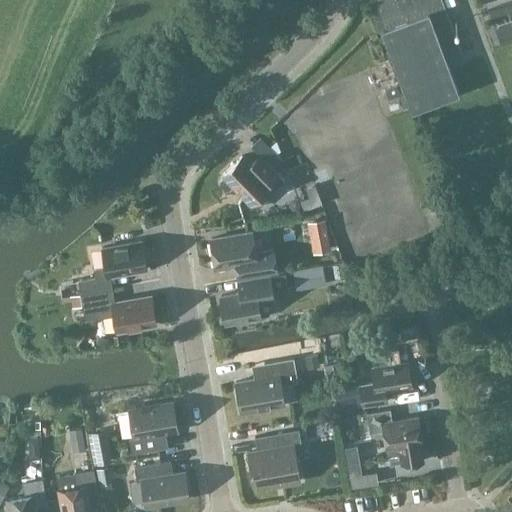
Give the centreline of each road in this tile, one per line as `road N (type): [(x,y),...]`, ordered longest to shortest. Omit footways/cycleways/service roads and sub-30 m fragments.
road 1 (residential): [(213,511),(171,187),(187,157),(308,40),(338,0)]
road 2 (residential): [(458,510),(436,360)]
